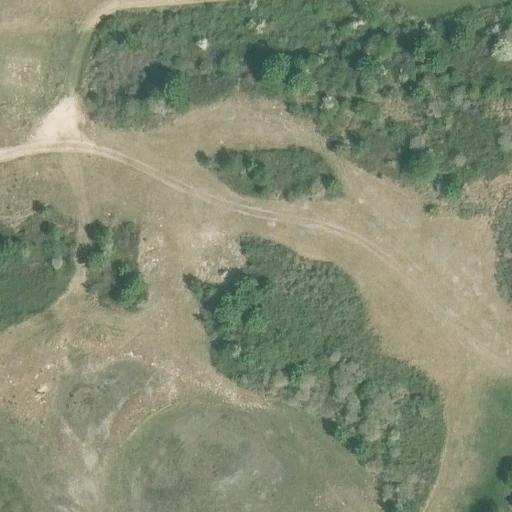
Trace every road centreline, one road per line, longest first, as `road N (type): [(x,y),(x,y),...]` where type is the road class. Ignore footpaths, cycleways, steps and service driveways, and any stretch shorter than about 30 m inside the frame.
road 1 (track): [(66,146),(120,160),(211,201),(356,240),(511,374)]
road 2 (track): [(66,146),(80,111),(76,46),(96,14),(132,0)]
